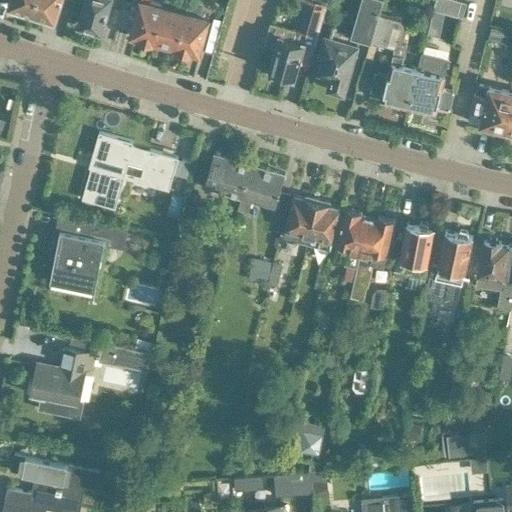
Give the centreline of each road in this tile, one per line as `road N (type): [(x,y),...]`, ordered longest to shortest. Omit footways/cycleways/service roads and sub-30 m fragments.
road 1 (residential): [(511,185),(50,62)]
road 2 (residential): [(0,298),(50,62)]
road 3 (unknown): [(433,168),(483,0)]
